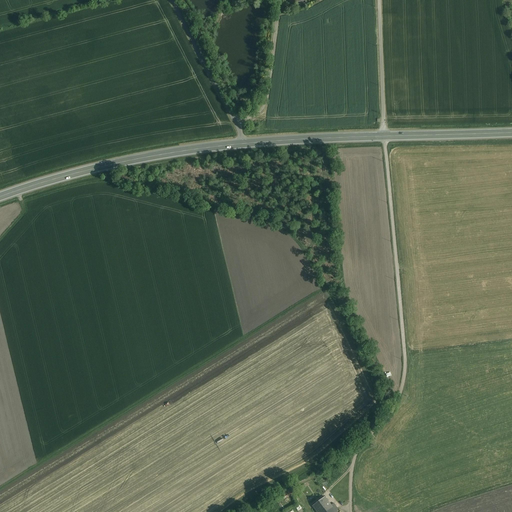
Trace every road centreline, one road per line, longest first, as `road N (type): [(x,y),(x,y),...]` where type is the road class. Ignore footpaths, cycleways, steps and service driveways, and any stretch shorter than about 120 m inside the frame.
road 1 (secondary): [(245,144),(93,169),(0,197)]
road 2 (unclassified): [(171,0),(245,144)]
road 3 (secondary): [(384,136),(245,144)]
road 4 (unclassified): [(384,136),(379,0)]
road 5 (secondary): [(511,133),(384,136)]
